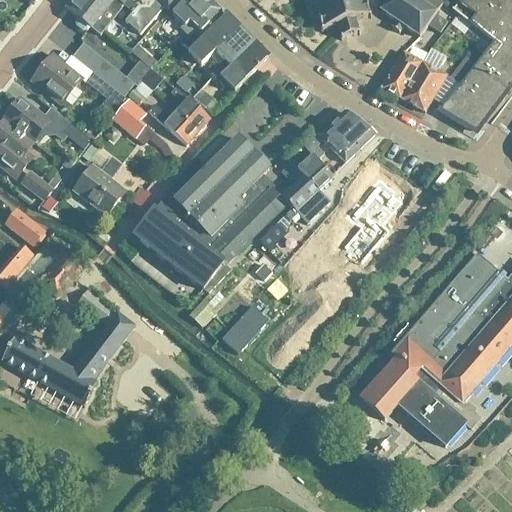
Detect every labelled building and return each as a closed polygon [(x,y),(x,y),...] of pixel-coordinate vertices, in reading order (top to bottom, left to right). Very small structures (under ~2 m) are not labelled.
[(117,14),(98,0),(71,0),(65,9),(78,19),(75,23),(76,26),(82,31),(86,31),(88,28),(99,37),(117,14)] [(98,0),(117,14),(127,0),(98,0)] [(128,0),(137,7),(124,23),(138,36),(164,7),(172,15),(185,0),(128,0)] [(207,0),(185,0),(172,15),(185,29),(181,33),(188,40),(183,45),(190,52),(225,17),(207,0)] [(310,0),(312,4),(310,5),(310,6),(313,6),(321,31),(320,33),(321,34),(323,32),(337,27),(341,40),(340,41),(342,42),(343,39),(356,35),(358,37),(359,35),(356,34),(353,23),(367,18),(370,19),(370,17),(368,16),(365,5),(367,4),(366,2),(364,3),(362,0),(310,0)] [(386,0),(379,12),(395,23),(391,29),(398,34),(402,28),(418,39),(428,26),(440,34),(447,23),(434,15),(441,5),(433,0),(386,0)] [(511,0),(459,0),(450,11),(491,45),(437,113),(470,132),(472,130),(476,129),(478,130),(509,90),(508,89),(511,83),(511,0)] [(228,20),(225,17),(190,52),(187,55),(200,68),(214,54),(215,55),(239,31),(228,20)] [(247,39),(239,31),(215,55),(223,63),(208,77),(215,84),(217,82),(253,45),(247,39)] [(267,59),(253,45),(217,82),(224,89),(226,86),(233,94),(243,83),(244,83),(267,59)] [(421,65),(400,101),(424,114),(446,78),(434,72),(442,57),(429,50),(421,65)] [(402,54),(393,70),(381,90),(400,101),(421,65),(402,54)] [(60,105),(80,80),(51,58),(32,83),(60,105)] [(93,74),(123,98),(133,86),(102,62),(93,74)] [(153,92),(162,81),(150,70),(140,82),(153,92)] [(123,98),(93,74),(84,84),(105,100),(101,105),(114,115),(126,100),(123,98)] [(182,76),(174,84),(184,93),(193,86),(182,76)] [(133,90),(127,97),(137,106),(143,99),(133,90)] [(211,117),(219,108),(200,90),(192,99),(211,117)] [(198,133),(210,120),(188,101),(178,92),(173,97),(183,105),(176,113),(198,133)] [(3,121),(4,122),(32,144),(48,123),(19,101),(3,121)] [(127,101),(111,121),(134,141),(135,140),(143,147),(153,135),(145,127),(144,129),(138,124),(145,116),(127,101)] [(176,113),(175,114),(167,107),(161,113),(152,106),(148,111),(186,146),(198,133),(176,113)] [(374,136),(344,115),(320,137),(317,134),(302,148),(309,156),(312,158),(316,162),(322,156),(315,149),(322,142),(344,164),(374,136)] [(32,144),(4,122),(0,127),(0,170),(15,182),(34,158),(27,152),(33,144),(32,144)] [(69,125),(62,134),(83,151),(91,142),(69,125)] [(113,125),(101,133),(110,145),(122,136),(113,125)] [(196,161),(182,173),(132,238),(208,295),(187,317),(201,329),(212,317),(209,314),(222,299),(212,290),(230,272),(224,267),(285,206),(270,192),(274,188),(263,176),(268,171),(238,140),(207,171),(196,161)] [(316,162),(312,158),(302,167),(293,157),(287,162),(303,180),(317,194),(332,179),(330,177),(316,162)] [(104,219),(123,193),(109,183),(122,167),(111,158),(99,175),(91,169),(72,194),(104,219)] [(303,180),(287,162),(279,174),(294,188),(303,180)] [(384,222),(406,196),(379,174),(346,214),(360,225),(343,245),(363,262),(391,228),(384,222)] [(29,175),(22,184),(44,201),(51,192),(29,175)] [(303,180),(294,188),(282,199),(291,210),(284,217),(289,223),(296,215),(306,226),(328,206),(317,194),(303,180)] [(18,213),(6,227),(30,246),(42,232),(18,213)] [(83,271),(65,254),(76,242),(55,232),(37,250),(39,252),(31,260),(32,261),(24,269),(57,300),(83,271)] [(495,276),(498,273),(477,255),(397,347),(402,351),(359,401),(383,422),(396,406),(445,448),(464,426),(470,430),(479,420),(473,414),(476,411),(468,403),(464,407),(462,405),(511,347),(511,275),(507,281),(503,278),(501,281),(495,276)] [(254,274),(263,283),(271,274),(262,265),(254,274)] [(29,275),(22,282),(6,299),(19,311),(41,286),(29,275)] [(333,298),(341,306),(357,288),(348,280),(333,298)] [(14,340),(1,363),(0,365),(0,382),(29,398),(38,383),(84,408),(96,386),(91,383),(133,328),(116,314),(72,372),(14,340)]
